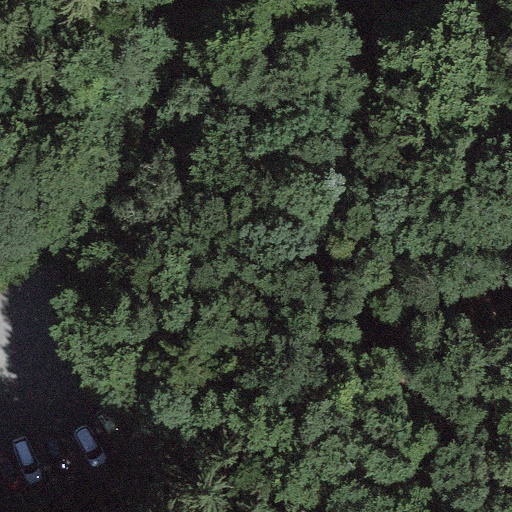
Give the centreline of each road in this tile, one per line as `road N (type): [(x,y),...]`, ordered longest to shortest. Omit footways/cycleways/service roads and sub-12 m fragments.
road 1 (unclassified): [(218,0),(131,174),(0,335)]
road 2 (track): [(511,217),(455,0)]
